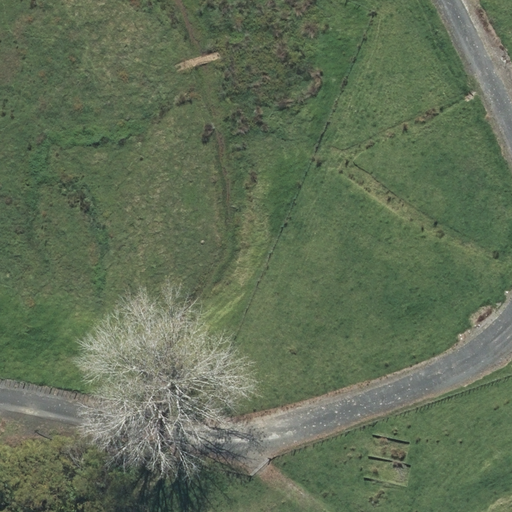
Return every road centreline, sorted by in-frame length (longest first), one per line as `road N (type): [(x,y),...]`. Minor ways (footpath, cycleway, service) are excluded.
road 1 (track): [(0,396),(273,431),(388,392),(511,318)]
road 2 (track): [(511,150),(457,0)]
